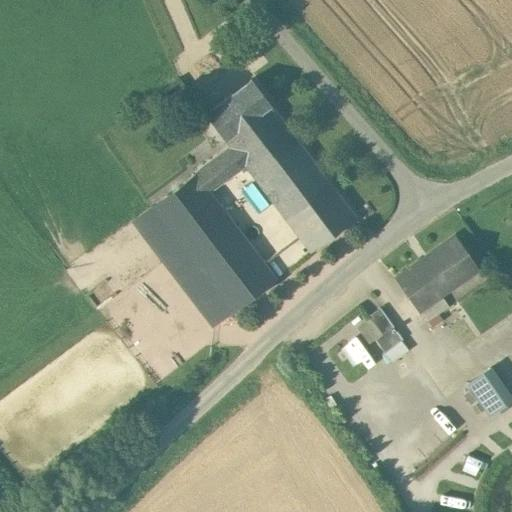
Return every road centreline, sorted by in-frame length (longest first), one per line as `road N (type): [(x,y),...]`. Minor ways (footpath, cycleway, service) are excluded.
road 1 (unclassified): [(424,208),(92,511)]
road 2 (unclassified): [(424,208),(352,110),(252,0)]
